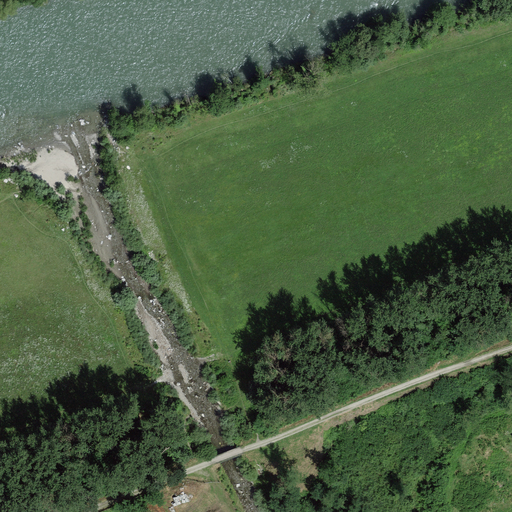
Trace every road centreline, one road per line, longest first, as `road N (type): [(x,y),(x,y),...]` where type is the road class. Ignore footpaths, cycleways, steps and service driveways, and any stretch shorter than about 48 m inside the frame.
road 1 (track): [(243,449),(511,347)]
road 2 (track): [(81,511),(206,463)]
